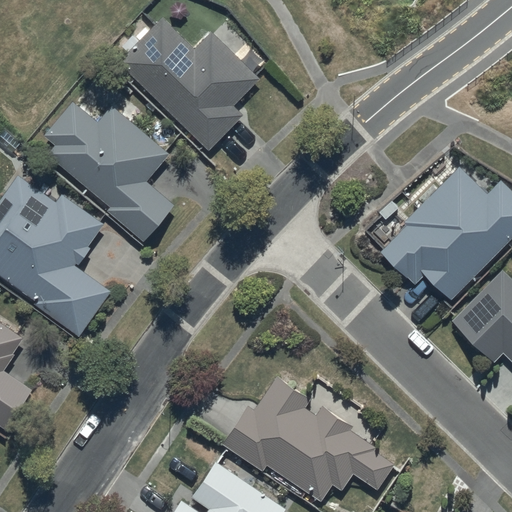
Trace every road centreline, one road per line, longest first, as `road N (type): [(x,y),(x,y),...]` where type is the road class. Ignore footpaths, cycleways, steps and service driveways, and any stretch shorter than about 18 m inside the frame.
road 1 (residential): [(50,511),(178,321),(268,215)]
road 2 (residential): [(511,459),(268,215)]
road 3 (residential): [(511,6),(356,128)]
road 4 (residential): [(268,215),(356,128)]
